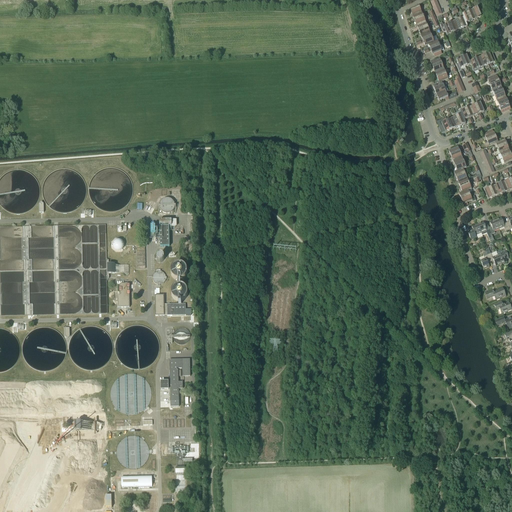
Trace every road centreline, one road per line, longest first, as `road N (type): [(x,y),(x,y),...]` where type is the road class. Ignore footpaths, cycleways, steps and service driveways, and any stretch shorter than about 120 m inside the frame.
road 1 (residential): [(395,0),(434,137),(448,142),(504,119)]
road 2 (unknown): [(148,319),(187,317),(193,329),(192,432),(158,437)]
road 3 (residential): [(511,290),(504,277),(476,275),(460,226),(462,215),(511,206)]
